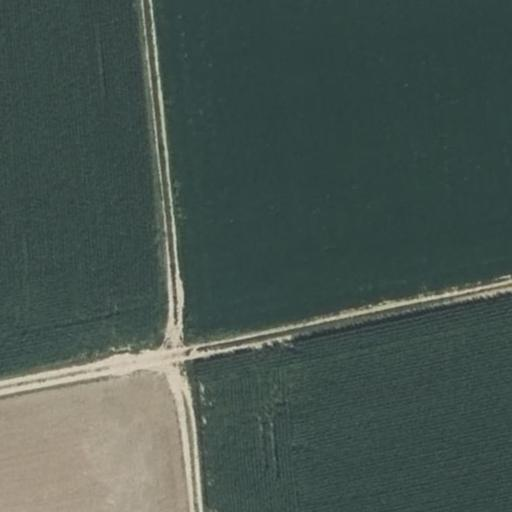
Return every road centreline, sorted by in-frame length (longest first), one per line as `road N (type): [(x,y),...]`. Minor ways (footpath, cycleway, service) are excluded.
road 1 (track): [(511,287),(183,357),(0,386)]
road 2 (track): [(199,511),(153,0)]
